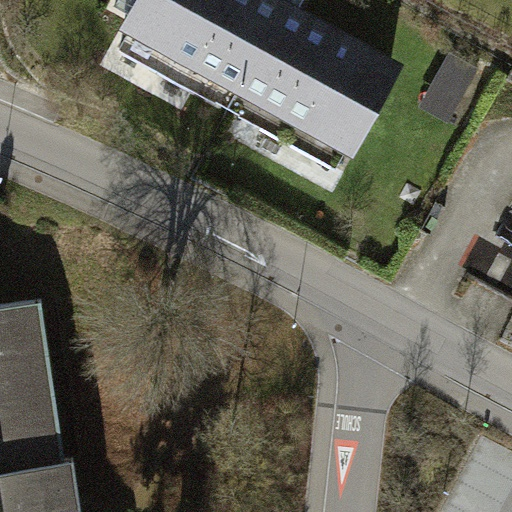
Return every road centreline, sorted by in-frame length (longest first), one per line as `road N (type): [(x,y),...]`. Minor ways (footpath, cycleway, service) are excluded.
road 1 (residential): [(0,120),(177,199),(393,326)]
road 2 (residential): [(352,511),(367,388),(393,326)]
road 3 (residential): [(393,326),(511,391)]
